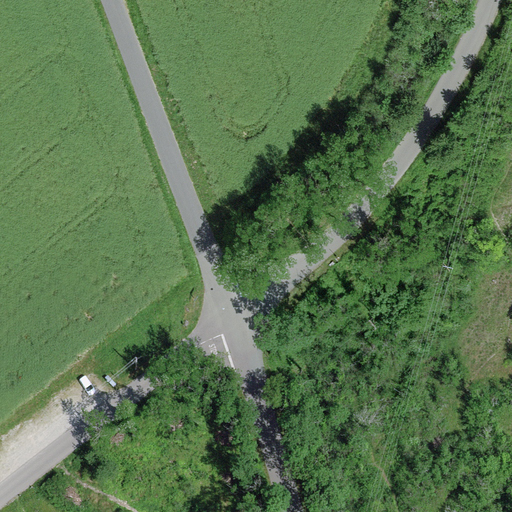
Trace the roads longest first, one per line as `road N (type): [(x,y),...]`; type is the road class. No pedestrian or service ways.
road 1 (unclassified): [(228,302),(305,261),(393,173),(494,0)]
road 2 (unclassified): [(112,0),(228,302)]
road 3 (unclassified): [(0,497),(169,364),(236,328)]
road 4 (unclassified): [(290,511),(236,328)]
